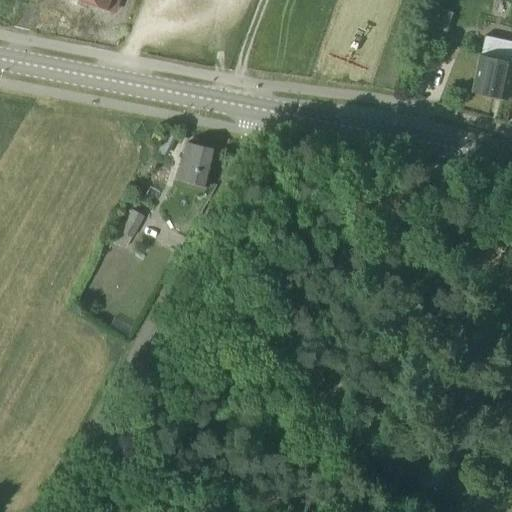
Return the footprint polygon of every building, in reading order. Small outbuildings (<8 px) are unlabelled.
[(80,0),(82,1),(80,7),(85,9),(87,3),(104,9),(105,7),(113,10),(116,0),(80,0)] [(443,39),(452,13),(440,8),(430,35),(443,39)] [(511,42),(485,36),(473,92),(507,99),(511,77),(511,42)] [(176,180),(206,187),(215,151),(185,144),(176,180)] [(119,233),(130,239),(140,218),(130,213),(119,233)] [(456,398),(479,410),(491,388),(469,376),(456,398)]
